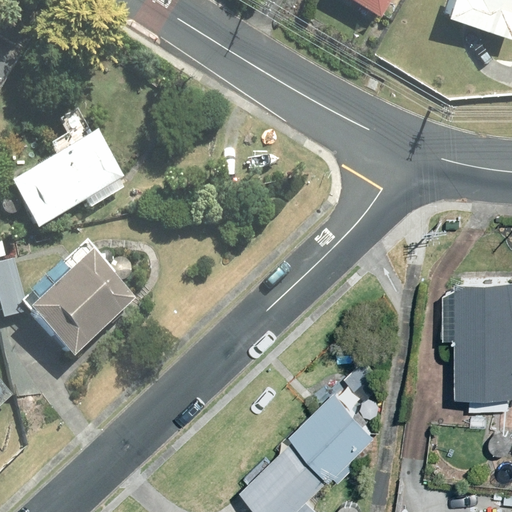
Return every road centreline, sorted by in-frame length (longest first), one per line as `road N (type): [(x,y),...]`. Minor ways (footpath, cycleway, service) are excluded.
road 1 (residential): [(59,511),(326,252),(409,152)]
road 2 (secondary): [(148,0),(409,152)]
